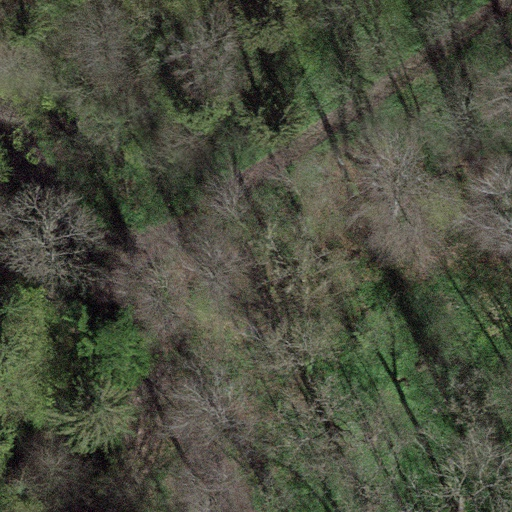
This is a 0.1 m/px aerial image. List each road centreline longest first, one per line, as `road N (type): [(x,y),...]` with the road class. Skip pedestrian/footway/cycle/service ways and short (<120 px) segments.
road 1 (track): [(0,75),(268,511)]
road 2 (track): [(117,260),(484,0)]
